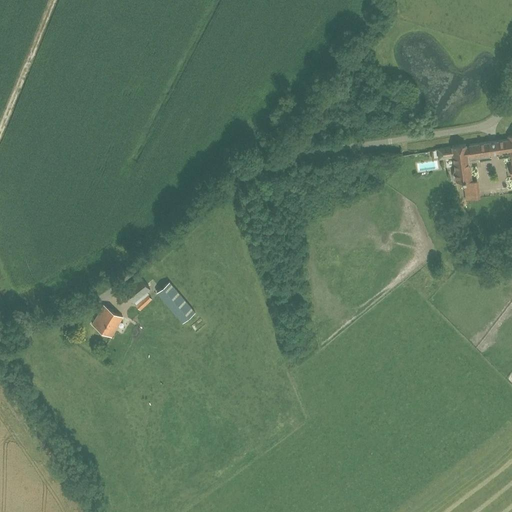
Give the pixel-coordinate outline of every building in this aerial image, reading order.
[(490,142),(491,153),(497,152),(499,152),(511,150),(511,160),(511,135),(509,136),(509,135),(508,135),(508,136),(509,136),(509,139),(497,141),(497,140),(495,141),(490,141),(490,142)] [(445,148),(438,149),(439,158),(446,157),(453,156),(455,170),(454,170),(455,172),(453,172),(454,179),(455,179),(456,181),(463,180),(463,181),(464,181),(464,180),(466,180),(466,179),(472,179),(470,168),(469,168),(468,161),(467,155),(470,155),(470,156),(490,153),(491,153),(490,142),(490,141),(488,142),(469,145),(469,146),(466,146),(466,144),(452,146),(452,147),(445,148)] [(139,276),(123,289),(134,303),(146,292),(151,289),(139,276)] [(170,284),(157,294),(159,296),(183,325),(195,314),(170,284)] [(111,337),(123,317),(103,304),(91,324),(111,337)]
